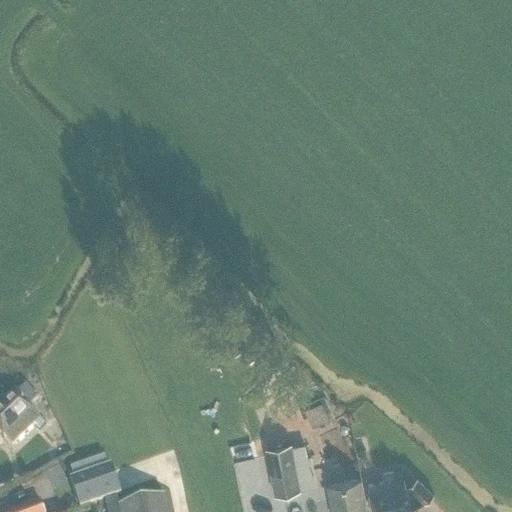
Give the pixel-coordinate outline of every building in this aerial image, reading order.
[(17,393),(0,409),(0,433),(4,437),(12,445),(40,418),(32,410),(33,410),(29,407),(38,399),(25,385),(17,393)] [(322,403),(304,410),(307,417),(312,428),(329,420),(325,410),(322,403)] [(275,497),(301,492),(294,460),(306,458),(304,445),(291,448),(291,445),(266,450),(275,497)] [(111,467),(70,481),(81,510),(121,495),(111,467)] [(392,472),(380,474),(382,483),(368,486),(370,494),(369,494),(372,511),(411,511),(433,494),(416,477),(415,478),(413,476),(405,484),(404,479),(402,469),(392,471),(392,472)] [(328,487),(332,511),(366,511),(361,480),(328,487)] [(119,511),(167,511),(164,497),(118,507),(119,511)] [(12,511),(43,511),(40,502),(12,511)]
